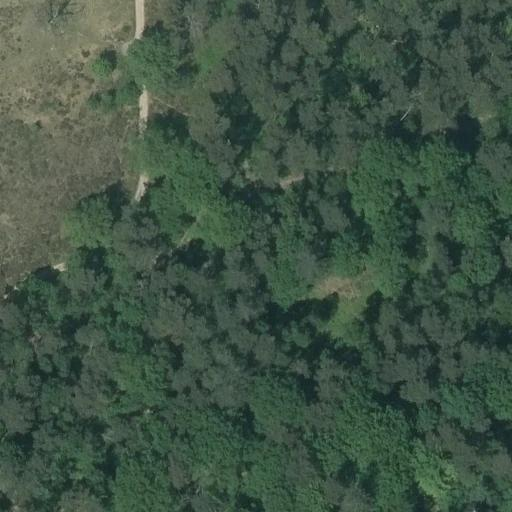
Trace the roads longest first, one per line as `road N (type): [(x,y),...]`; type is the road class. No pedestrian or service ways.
road 1 (track): [(511,111),(198,214),(162,260),(147,265)]
road 2 (track): [(145,194),(138,0)]
road 3 (track): [(0,304),(106,244),(145,194)]
